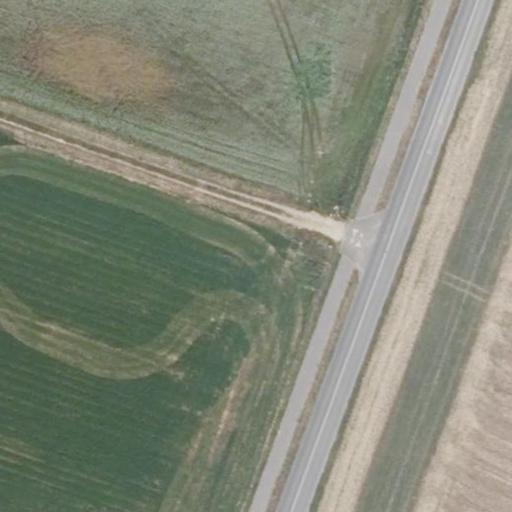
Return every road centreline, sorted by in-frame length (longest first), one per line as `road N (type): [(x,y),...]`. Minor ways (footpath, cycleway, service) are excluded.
road 1 (tertiary): [(284,511),(472,0)]
road 2 (track): [(0,109),(378,246)]
